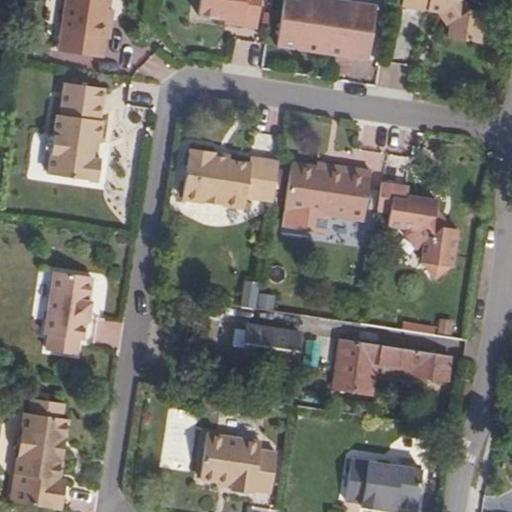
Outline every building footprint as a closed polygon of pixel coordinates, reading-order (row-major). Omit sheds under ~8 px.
[(113,34),(116,13),(111,12),(113,3),(113,0),(65,0),(58,44),(105,50),(108,33),(113,34)] [(241,25),(257,27),(261,0),(200,0),(199,14),(242,20),(241,25)] [(284,0),(278,45),(348,56),(356,1),(347,0),(284,0)] [(462,0),(403,0),(402,6),(443,13),(451,23),(449,39),(480,44),(485,13),(470,9),(462,0)] [(356,1),(348,56),(369,60),(378,5),(356,1)] [(98,157),(94,157),(87,156),(90,139),(97,140),(100,118),(96,117),(101,85),(64,80),(58,112),(54,111),(44,171),(96,178),(98,157)] [(94,157),(97,140),(90,139),(87,156),(94,157)] [(271,200),(277,162),(249,157),(248,163),(228,159),(213,157),(213,152),(213,151),(189,146),(180,197),(242,207),(244,196),(271,200)] [(315,163),(314,167),(342,171),(342,167),(315,163)] [(369,171),(342,167),(342,171),(314,167),(289,164),(283,208),(362,220),(369,171)] [(434,214),(436,205),(437,198),(408,193),(408,185),(380,180),(376,207),(389,209),(387,223),(407,227),(406,234),(414,246),(422,248),(419,262),(422,260),(433,276),(447,266),(452,267),(458,227),(450,227),(441,226),(434,214)] [(450,227),(436,205),(434,214),(441,226),(450,227)] [(55,269),(51,294),(90,300),(90,298),(86,297),(90,275),(55,269)] [(257,287),(248,285),(245,300),(255,301),(257,287)] [(271,312),(274,296),(258,293),(255,309),(271,312)] [(51,294),(45,332),(48,333),(77,337),(81,338),(84,320),(86,320),(90,300),(51,294)] [(295,332),(245,324),(240,362),(290,370),(295,332)] [(77,337),(48,333),(46,347),(74,351),(77,337)] [(342,340),(335,339),(331,377),(339,378),(342,340)] [(339,378),(363,382),(366,362),(404,367),(403,375),(444,381),(447,356),(342,340),(339,378)] [(366,362),(363,382),(371,383),(373,370),(403,375),(404,367),(366,362)] [(339,378),(331,377),(330,390),(337,390),(339,378)] [(339,378),(337,390),(361,393),(363,382),(339,378)] [(363,382),(361,393),(370,394),(371,383),(363,382)] [(32,397),(31,402),(63,407),(64,401),(32,397)] [(59,479),(63,455),(58,449),(59,441),(66,436),(69,418),(61,417),(63,407),(31,402),(29,413),(25,412),(22,432),(16,436),(14,446),(19,451),(15,474),(19,483),(15,501),(63,508),(67,480),(59,479)] [(195,421),(168,417),(161,467),(188,471),(195,421)] [(229,478),(228,484),(227,488),(249,491),(250,488),(267,491),(274,452),(258,449),(259,441),(203,432),(196,475),(215,478),(215,476),(229,478)] [(63,455),(66,436),(59,441),(58,449),(63,455)] [(390,509),(389,511),(413,511),(420,473),(349,462),(343,503),(358,505),(358,510),(372,511),(379,511),(380,507),(390,509)] [(10,501),(15,501),(19,483),(15,474),(10,501)] [(215,476),(215,478),(214,482),(228,484),(229,478),(215,476)]
